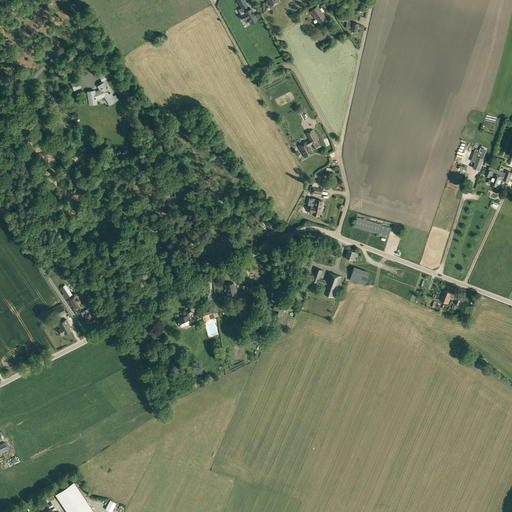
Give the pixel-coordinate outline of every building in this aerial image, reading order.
[(329,8),(325,2),(320,5),(325,11),(329,8)] [(326,17),(322,12),(319,9),(317,6),(310,11),(316,20),(317,19),(320,22),(326,17)] [(250,23),(257,20),(251,9),(249,11),(247,7),(244,8),(246,12),(244,13),(245,14),(241,16),(244,20),(247,18),(250,23)] [(351,30),(357,32),(358,24),(352,23),(353,22),(348,21),(350,15),(343,14),(342,20),(347,22),(346,28),(351,29),(351,30)] [(97,74),(102,82),(110,77),(105,70),(97,74)] [(78,80),(71,83),(74,91),(81,88),(78,80)] [(88,92),(90,104),(96,103),(95,97),(103,94),(110,104),(118,99),(116,96),(113,97),(104,82),(98,86),(100,90),(94,92),(94,91),(88,92)] [(305,133),(309,140),(312,144),(314,149),(321,145),(311,129),(305,133)] [(312,144),(309,140),(298,146),(305,157),(313,153),(309,146),(312,144)] [(483,159),(477,156),(473,168),(479,170),(483,159)] [(506,173),(504,172),(489,166),(488,169),(487,169),(485,175),(489,177),(490,176),(492,177),(491,179),(490,179),(488,183),(498,186),(500,183),(501,183),(502,180),(507,182),(511,172),(507,171),(506,173)] [(311,193),(322,194),(323,188),(318,187),(318,183),(312,182),(311,193)] [(322,201),(312,199),(309,213),(312,214),(319,215),(322,201)] [(275,228),(266,216),(262,218),(270,231),(275,228)] [(377,235),(388,238),(391,228),(380,225),(356,218),(354,227),(378,234),(377,235)] [(223,237),(230,248),(235,244),(232,240),(231,241),(226,234),(223,237)] [(353,260),(356,261),(358,253),(355,252),(348,250),(346,257),(353,260)] [(44,264),(48,265),(51,258),(47,256),(46,258),(44,257),(43,259),(46,261),(44,264)] [(295,270),(301,272),(303,263),(297,261),(295,270)] [(323,293),(332,296),(335,288),(336,289),(341,276),(329,272),(326,280),(319,278),(322,270),(315,267),(310,280),(326,285),(323,293)] [(365,285),(367,276),(352,271),(349,280),(365,285)] [(225,289),(227,296),(237,294),(235,287),(234,287),(233,283),(225,285),(226,289),(225,289)] [(65,295),(66,298),(72,295),(68,289),(65,285),(60,288),(63,293),(63,294),(64,296),(65,295)] [(440,300),(448,303),(450,298),(452,298),(454,294),(444,290),(440,300)] [(453,302),(461,305),(464,298),(454,294),(452,298),(454,299),(453,302)] [(69,300),(74,309),(79,306),(74,297),(69,300)] [(278,314),(282,315),(286,306),(282,304),(281,306),(275,303),(272,309),(279,311),(278,314)] [(63,306),(60,307),(56,309),(59,314),(62,312),(65,311),(63,306)] [(84,315),(88,322),(91,320),(92,321),(97,318),(96,316),(95,316),(92,311),(90,308),(81,313),(83,316),(84,315)] [(215,318),(215,317),(213,313),(213,310),(202,314),(204,321),(215,318)] [(177,319),(181,327),(189,323),(190,326),(197,323),(191,311),(186,313),(187,315),(177,319)] [(58,330),(62,336),(71,331),(69,327),(70,326),(66,319),(58,324),(60,329),(58,330)] [(0,444),(0,453),(8,450),(5,442),(0,444)] [(55,494),(67,511),(94,511),(74,481),(55,494)] [(105,509),(111,511),(116,503),(110,500),(105,509)]
